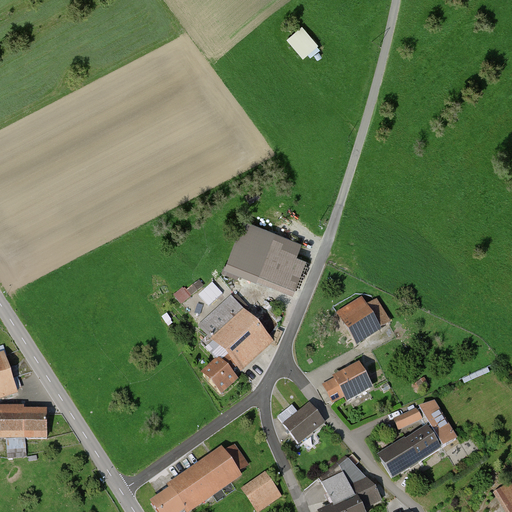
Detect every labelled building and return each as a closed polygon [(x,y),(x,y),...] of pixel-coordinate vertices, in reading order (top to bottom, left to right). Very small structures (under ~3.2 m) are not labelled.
[(319,47),(302,28),(287,41),(303,60),(319,47)] [(301,244),(245,224),(230,266),(294,289),(305,261),(296,258),(301,244)] [(356,260),(361,250),(342,242),(338,252),(356,260)] [(214,280),(200,293),(212,305),(225,293),(214,280)] [(192,293),(200,288),(197,283),(188,288),(192,293)] [(183,303),(193,295),(185,286),(175,294),(183,303)] [(270,343),(232,303),(202,331),(240,372),(270,343)] [(366,310),(362,303),(340,316),(357,346),(391,326),(378,303),(366,310)] [(0,399),(15,394),(1,357),(0,357),(0,399)] [(237,379),(219,363),(204,379),(221,396),(237,379)] [(372,391),(360,369),(325,387),(333,402),(340,398),(344,406),(372,391)] [(429,431),(379,458),(390,478),(456,441),(435,402),(395,424),(400,435),(424,422),(429,431)] [(324,424),(311,406),(299,415),(293,408),(278,420),(297,444),(324,424)] [(47,414),(0,413),(0,438),(46,439),(47,414)] [(184,511),(237,475),(221,453),(149,504),(154,511),(184,511)] [(329,511),(362,511),(362,510),(380,502),(371,481),(352,462),(340,469),(344,476),(340,478),(323,485),(334,510),(329,511)] [(259,511),(281,496),(266,475),(242,492),(256,511),(259,511)] [(511,511),(511,487),(511,486),(492,497),(500,511),(511,511)]
